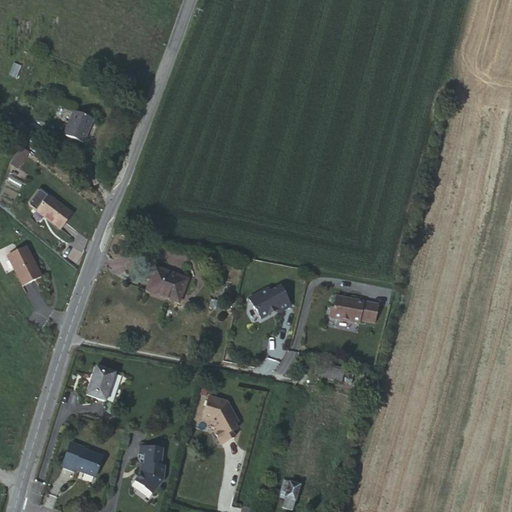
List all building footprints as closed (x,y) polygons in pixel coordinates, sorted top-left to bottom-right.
[(91,119),(72,111),(62,136),(81,143),(91,119)] [(35,212),(37,210),(47,218),(45,220),(58,229),(70,214),(40,190),(38,191),(28,204),(28,207),(35,212)] [(47,218),(37,210),(35,212),(45,220),(47,218)] [(6,254),(18,286),(40,278),(27,246),(6,254)] [(186,279),(154,267),(145,292),(178,303),(178,302),(181,304),(183,296),(180,295),(186,279)] [(267,289),(248,299),(254,310),(255,309),(260,319),(276,310),(278,312),(290,306),(280,287),(269,293),(267,289)] [(378,305),(349,299),(349,301),(335,298),(333,308),(331,308),(330,316),(331,318),(359,323),(359,320),(374,323),(378,305)] [(352,371),(319,363),(317,377),(349,384),(352,371)] [(112,370),(94,364),(84,392),(103,399),(112,370)] [(225,399),(206,394),(200,414),(211,417),(217,428),(213,429),(221,443),(234,435),(230,430),(237,426),(234,422),(237,420),(225,399)] [(78,447),(66,443),(58,467),(71,472),(72,470),(75,471),(76,469),(79,470),(80,472),(91,476),(98,455),(78,448),(78,447)] [(136,458),(141,464),(140,471),(138,473),(133,479),(151,493),(160,481),(162,466),(159,465),(160,449),(138,445),(136,458)] [(284,472),(273,469),(271,475),(282,478),(284,472)] [(297,486),(283,481),(280,491),(285,492),(281,508),(290,510),(297,486)]
